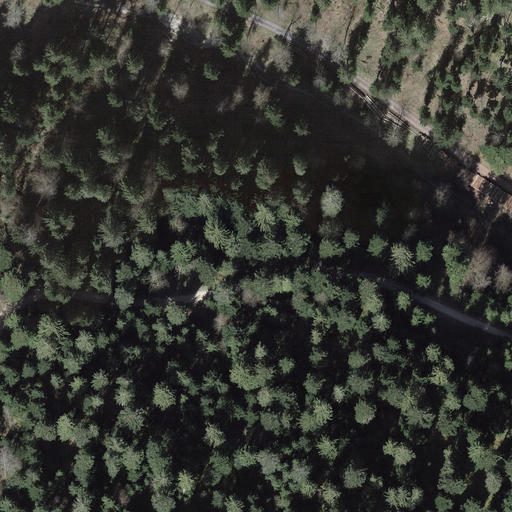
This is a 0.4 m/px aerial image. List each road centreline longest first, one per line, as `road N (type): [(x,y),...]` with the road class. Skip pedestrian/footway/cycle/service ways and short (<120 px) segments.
road 1 (unclassified): [(511,340),(384,285),(319,275),(146,305),(37,299),(12,312),(0,330)]
road 2 (unclassified): [(204,0),(311,47),(511,193)]
